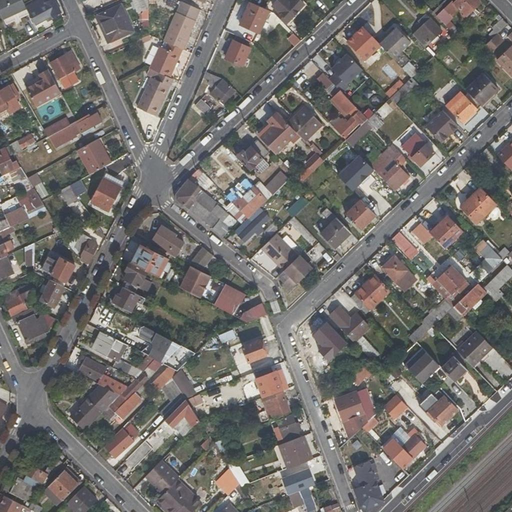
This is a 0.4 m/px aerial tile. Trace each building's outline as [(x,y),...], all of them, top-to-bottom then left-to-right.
[(0,0),(0,9),(3,17),(26,7),(22,0),(0,0)] [(49,0),(45,2),(44,0),(36,0),(26,7),(32,18),(35,17),(38,23),(46,19),(52,16),(53,17),(62,12),(55,0),(49,0)] [(283,22),(286,19),(288,21),(304,4),(300,0),(275,0),(271,5),(275,9),(273,12),(283,22)] [(451,0),(445,0),(433,12),(436,16),(452,0),(451,0)] [(452,0),(436,16),(450,30),(455,26),(449,21),(452,18),(451,17),(458,10),(455,7),(456,6),(467,17),(481,3),(477,0),(456,0),(454,3),(452,0)] [(176,12),(163,41),(164,42),(183,50),(200,10),(181,1),(176,12)] [(259,33),(269,10),(249,2),(239,24),(259,33)] [(134,32),(121,4),(99,14),(111,43),(134,32)] [(108,44),(111,43),(99,14),(95,16),(108,44)] [(422,26),(412,35),(425,48),(443,32),(425,15),(418,22),(422,26)] [(493,31),(488,35),(492,39),(497,35),(507,24),(499,15),(495,18),(499,22),(491,29),(493,31)] [(476,22),(460,37),(464,41),(480,26),(476,22)] [(346,42),(364,61),(381,46),(379,44),(362,26),(346,42)] [(396,29),(379,44),(381,46),(411,78),(419,71),(400,53),(410,42),(396,29)] [(150,39),(149,35),(140,39),(142,43),(150,39)] [(232,39),(223,35),(216,52),(225,56),(232,39)] [(492,39),(483,47),(489,54),(502,41),(497,35),(492,39)] [(250,48),(232,40),(225,58),(243,66),(250,48)] [(161,47),(159,46),(149,68),(170,78),(183,50),(164,42),(161,47)] [(511,46),(497,60),(511,77),(511,46)] [(59,79),(80,68),(71,51),(50,62),(59,79)] [(335,74),(329,80),(333,83),(339,91),(342,93),(349,86),(346,84),(362,70),(348,54),(331,69),(335,74)] [(137,108),(156,116),(173,79),(170,78),(149,68),(147,75),(151,78),(137,108)] [(37,105),(61,92),(49,70),(40,75),(43,79),(27,88),(37,105)] [(224,79),(205,71),(203,77),(209,80),(207,84),(215,87),(210,93),(223,105),(235,91),(224,79)] [(324,73),(317,80),(326,90),(333,83),(329,80),(324,73)] [(483,73),(465,90),(481,107),(498,90),(483,73)] [(40,75),(24,83),(27,88),(43,79),(40,75)] [(390,98),(395,104),(417,84),(411,78),(396,93),(390,98)] [(19,94),(13,83),(0,90),(0,111),(8,107),(5,101),(19,94)] [(386,95),(390,98),(396,93),(393,89),(386,95)] [(339,91),(332,98),(348,114),(355,107),(342,93),(339,91)] [(461,92),(445,107),(462,124),(477,109),(461,92)] [(390,98),(377,110),(383,117),(395,104),(390,98)] [(211,108),(200,99),(195,105),(205,114),(211,108)] [(304,106),(287,123),(297,133),(305,142),(323,126),(304,106)] [(96,110),(77,121),(48,137),(54,147),(76,135),(74,130),(78,127),(81,132),(102,121),(96,110)] [(443,110),(426,126),(442,143),(458,127),(443,110)] [(342,120),(333,129),(345,141),(368,119),(359,111),(346,124),(342,120)] [(261,140),(275,155),(297,133),(287,123),(277,113),(268,121),(273,126),(261,140)] [(368,119),(345,141),(351,146),(373,125),(368,119)] [(36,143),(31,133),(9,146),(13,154),(14,155),(36,143)] [(106,153),(108,152),(100,137),(96,140),(103,154),(106,153)] [(103,154),(96,140),(77,151),(90,174),(111,162),(106,153),(103,154)] [(236,157),(250,171),(253,168),(258,174),(268,165),(263,159),(269,153),(257,140),(245,153),(243,150),(236,157)] [(413,155),(411,158),(420,167),(435,153),(421,140),(411,149),(418,155),(416,157),(413,155)] [(511,141),(496,155),(511,170),(511,169),(511,141)] [(0,169),(3,175),(9,172),(21,166),(17,159),(12,162),(9,156),(13,154),(9,146),(8,145),(0,148),(0,169)] [(392,145),(369,166),(374,171),(394,192),(409,179),(399,169),(407,161),(392,145)] [(316,153),(306,163),(313,171),(323,161),(316,153)] [(359,155),(337,176),(352,192),(374,171),(369,166),(359,155)] [(28,178),(21,166),(9,172),(16,183),(20,182),(25,192),(35,188),(28,178)] [(176,200),(223,238),(231,228),(222,221),(229,214),(204,194),(205,191),(196,183),(204,173),(199,168),(176,194),(176,200)] [(121,187),(103,178),(91,201),(108,210),(121,187)] [(281,178),(268,190),(273,196),(287,182),(281,178)] [(242,192),(231,202),(240,211),(248,203),(256,211),(259,208),(266,201),(261,196),(268,190),(259,181),(246,194),(242,192)] [(79,201),(70,185),(59,191),(68,206),(79,201)] [(497,205),(480,187),(460,206),(477,223),(497,205)] [(35,188),(25,192),(16,197),(27,218),(47,209),(42,201),(35,188)] [(301,196),(286,211),(292,219),(294,218),(310,202),(301,196)] [(360,199),(344,214),(360,230),(376,215),(360,199)] [(256,211),(233,232),(244,242),(270,218),(259,208),(256,211)] [(10,216),(0,220),(0,230),(3,229),(24,220),(22,214),(12,219),(10,216)] [(447,216),(429,233),(433,236),(445,248),(462,232),(447,216)] [(335,217),(319,233),(335,249),(351,234),(335,217)] [(292,219),(289,222),(314,247),(318,243),(294,218),(292,219)] [(424,244),(433,236),(429,233),(420,224),(412,231),(424,244)] [(158,249),(175,258),(184,244),(175,238),(176,235),(160,225),(152,241),(160,247),(158,249)] [(94,233),(102,238),(104,233),(99,226),(95,229),(96,232),(94,233)] [(10,240),(8,240),(3,229),(0,230),(0,258),(6,256),(8,254),(7,251),(14,248),(10,240)] [(404,251),(411,245),(399,232),(392,238),(404,251)] [(91,238),(82,233),(75,246),(79,254),(78,255),(80,256),(79,258),(89,263),(99,245),(89,241),(91,238)] [(277,233),(261,248),(282,271),(298,256),(300,254),(294,248),(292,250),(277,233)] [(494,251),(485,241),(478,247),(488,256),(494,251)] [(139,244),(130,262),(147,272),(160,277),(163,271),(167,273),(171,265),(166,263),(169,259),(139,244)] [(203,248),(192,262),(203,269),(204,267),(209,270),(217,259),(203,248)] [(0,279),(14,273),(6,256),(0,258),(0,279)] [(60,257),(57,261),(48,256),(41,269),(67,282),(76,265),(60,257)] [(282,271),(277,276),(283,281),(289,276),(296,284),(313,269),(298,256),(282,271)] [(394,256),(382,267),(405,291),(413,283),(406,277),(409,274),(406,271),(408,270),(394,256)] [(147,272),(130,262),(124,272),(127,273),(120,286),(122,287),(134,293),(147,272)] [(486,291),(494,301),(502,293),(498,289),(511,275),(511,270),(507,265),(483,288),(486,291)] [(207,274),(191,266),(179,288),(196,297),(207,274)] [(442,284),(437,290),(447,300),(450,304),(469,284),(452,266),(437,279),(442,284)] [(374,275),(350,298),(365,314),(390,291),(374,275)] [(54,307),(64,287),(49,279),(39,299),(54,307)] [(5,310),(8,309),(11,316),(27,309),(25,303),(33,300),(33,288),(27,291),(23,283),(2,293),(6,301),(5,301),(5,303),(2,304),(5,310)] [(244,294),(224,283),(213,306),(233,316),(244,294)] [(483,288),(477,283),(453,307),(459,315),(486,291),(483,288)] [(118,296),(115,295),(111,302),(131,312),(135,302),(142,305),(144,298),(134,293),(122,287),(118,296)] [(447,300),(423,324),(428,330),(448,311),(453,307),(450,304),(447,300)] [(249,322),(267,313),(262,303),(244,312),(249,322)] [(54,318),(33,306),(27,309),(11,316),(14,323),(17,322),(26,341),(47,331),(54,318)] [(453,307),(448,311),(457,320),(461,316),(459,315),(453,307)] [(356,313),(340,328),(354,342),(369,326),(356,313)] [(347,344),(327,322),(311,336),(323,348),(319,351),(328,361),(347,344)] [(423,324),(408,337),(414,344),(428,330),(423,324)] [(162,364),(181,346),(173,341),(156,332),(145,326),(143,325),(137,335),(149,341),(151,348),(147,356),(154,359),(162,364)] [(100,331),(92,347),(105,355),(109,347),(118,352),(123,344),(100,331)] [(232,331),(226,335),(229,341),(236,340),(232,331)] [(492,348),(476,331),(456,350),(458,351),(467,361),(473,367),(492,348)] [(260,339),(241,346),(248,362),(266,355),(260,339)] [(149,341),(139,352),(147,356),(151,348),(149,341)] [(458,351),(441,367),(454,381),(466,369),(463,366),(467,361),(458,351)] [(427,352),(409,370),(422,383),(439,366),(427,352)] [(106,367),(82,355),(78,362),(82,365),(79,370),(99,381),(97,384),(119,394),(126,387),(102,375),(106,367)] [(117,359),(113,367),(135,378),(141,373),(142,372),(117,359)] [(394,365),(387,371),(395,379),(402,372),(394,365)] [(166,366),(158,376),(166,383),(172,378),(177,371),(166,366)] [(275,370),(255,377),(262,397),(282,389),(275,370)] [(119,394),(108,405),(115,412),(147,380),(141,373),(135,378),(126,387),(119,394)] [(166,383),(160,388),(167,400),(178,388),(172,378),(166,383)] [(70,415),(85,430),(108,405),(119,394),(97,384),(93,382),(90,390),(95,393),(104,402),(100,407),(89,397),(70,415)] [(180,390),(159,412),(166,419),(173,411),(185,399),(180,390)] [(261,400),(269,422),(290,412),(282,391),(261,400)] [(356,392),(335,400),(343,421),(365,413),(356,392)] [(381,408),(394,420),(408,407),(395,394),(381,408)] [(445,395),(425,412),(434,422),(437,420),(441,425),(458,410),(445,395)] [(185,399),(173,411),(181,418),(185,415),(192,425),(200,421),(185,399)] [(282,433),(276,436),(277,440),(298,431),(292,414),(276,420),(282,433)] [(373,416),(365,424),(370,429),(377,422),(373,416)] [(210,417),(200,421),(207,432),(216,426),(210,417)] [(409,441),(402,447),(412,459),(426,446),(419,438),(422,436),(414,428),(405,437),(409,441)] [(124,430),(104,447),(115,458),(134,441),(124,430)] [(302,436),(279,444),(288,468),(312,460),(302,436)] [(213,443),(209,437),(200,445),(205,451),(213,443)] [(223,440),(213,443),(220,453),(226,450),(223,440)] [(403,454),(391,440),(382,448),(394,461),(403,454)] [(145,441),(126,461),(135,469),(154,450),(145,441)] [(382,448),(371,458),(383,469),(386,467),(400,481),(406,477),(392,464),(394,461),(382,448)] [(63,464),(57,458),(48,466),(54,472),(63,464)] [(162,460),(145,476),(162,494),(177,479),(179,477),(162,460)] [(235,461),(228,463),(240,483),(242,486),(248,483),(250,483),(235,461)] [(48,474),(51,476),(54,472),(48,466),(44,472),(31,465),(23,480),(17,477),(9,492),(30,503),(40,483),(43,485),(46,478),(48,474)] [(82,481),(67,467),(64,470),(79,484),(82,481)] [(310,469),(282,479),(288,495),(316,485),(310,469)] [(48,487),(62,501),(79,484),(64,470),(48,487)] [(226,470),(216,481),(230,494),(235,489),(240,483),(226,470)] [(162,494),(155,501),(165,511),(176,511),(177,511),(192,511),(201,504),(177,479),(162,494)] [(376,481),(354,489),(360,506),(366,509),(380,504),(383,500),(376,481)] [(240,483),(235,489),(244,502),(250,498),(242,486),(240,483)] [(250,498),(251,500),(256,496),(248,483),(242,486),(250,498)] [(85,511),(98,500),(84,486),(63,508),(67,511),(85,511)] [(0,504),(7,509),(12,500),(0,493),(0,504)] [(32,503),(29,509),(34,511),(39,511),(41,508),(32,503)]
